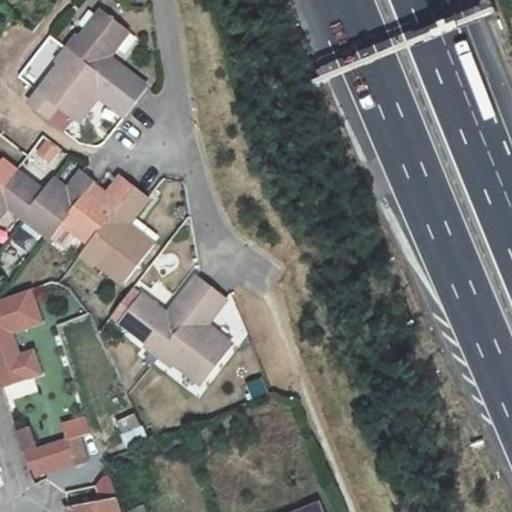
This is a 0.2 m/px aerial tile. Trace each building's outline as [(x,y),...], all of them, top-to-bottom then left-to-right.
[(68,54),(135,108),(142,100),(147,94),(106,60),(127,36),(103,15),(81,41),(79,40),(68,54)] [(126,119),(135,108),(68,54),(55,70),(56,71),(28,106),(47,121),(57,110),(77,126),(89,112),(82,106),(90,97),(123,124),(126,119)] [(54,178),(63,145),(34,137),(25,170),(54,178)] [(0,190),(13,175),(0,165),(0,190)] [(0,217),(9,207),(23,217),(41,196),(13,175),(0,190),(0,217)] [(52,240),(65,224),(94,187),(95,185),(89,180),(82,175),(63,198),(49,186),(41,196),(23,217),(52,240)] [(65,224),(90,244),(135,188),(129,184),(125,180),(106,203),(100,198),(103,194),(94,187),(65,224)] [(142,194),(135,188),(90,244),(81,256),(95,267),(97,265),(124,286),(152,249),(138,236),(131,243),(120,234),(148,200),(142,194)] [(151,345),(166,356),(220,286),(213,280),(206,276),(170,322),(141,299),(125,318),(154,342),(151,345)] [(230,293),(220,286),(166,356),(183,370),(186,368),(205,383),(230,353),(216,342),(212,349),(204,342),(238,299),(230,293)] [(262,377),(243,383),(249,400),(268,393),(262,377)] [(73,421),(77,434),(86,431),(93,429),(89,417),(73,421)] [(158,439),(151,426),(132,430),(137,445),(158,439)] [(34,431),(21,435),(26,450),(38,446),(34,431)] [(77,434),(72,435),(80,460),(94,455),(86,431),(77,434)] [(41,457),(30,461),(37,482),(48,479),(41,457)] [(107,506),(71,511),(125,511),(115,479),(102,488),(107,506)] [(327,511),(324,503),(301,511),(327,511)]
